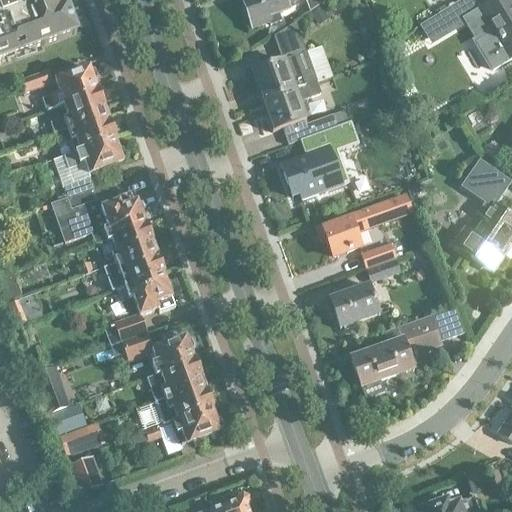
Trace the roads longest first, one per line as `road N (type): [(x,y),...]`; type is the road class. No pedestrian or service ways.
road 1 (tertiary): [(296,435),(138,0)]
road 2 (residential): [(311,485),(436,426),(472,392),(511,334)]
road 3 (residential): [(105,511),(296,435)]
